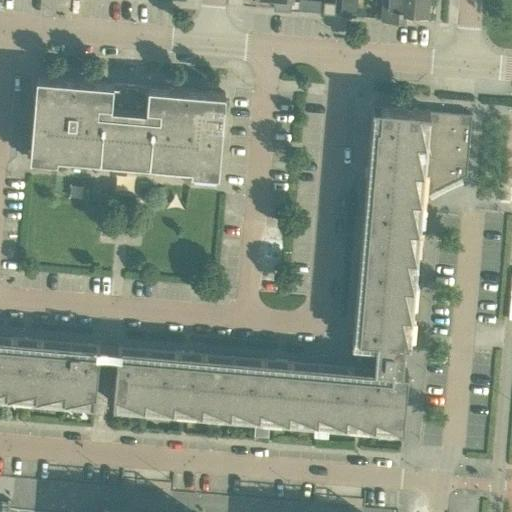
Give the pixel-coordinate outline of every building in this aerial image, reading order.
[(289,10),(289,0),(274,0),(273,8),(289,10)] [(320,1),(310,0),(300,0),(299,10),(319,12),(320,1)] [(341,0),(340,14),(353,15),(354,0),(341,0)] [(426,0),(384,0),(383,15),(403,17),(403,9),(425,11),(426,0)] [(323,1),(322,12),(334,14),(335,2),(323,1)] [(218,173),(219,153),(225,92),(148,85),(147,91),(142,91),(137,87),(130,85),(124,86),(117,89),(113,88),(113,82),(36,76),(29,157),(218,173)] [(371,104),(352,337),(362,337),(359,365),(402,369),(404,341),(409,342),(410,336),(412,334),(413,332),(414,330),(415,327),(415,324),(414,321),(413,319),(411,317),(417,250),(419,248),(421,246),(422,243),(422,241),(422,238),(422,235),(420,232),(419,230),(422,196),(427,192),(435,188),(443,184),(452,180),(460,176),(466,174),(471,113),(371,104)] [(99,343),(0,334),(0,392),(11,394),(14,396),(16,397),(18,398),(21,399),(23,399),(26,398),(29,397),(31,395),(94,401),(99,343)] [(407,369),(402,369),(359,365),(117,344),(112,402),(175,408),(177,410),(179,411),(182,412),(185,413),(187,413),(190,412),(193,411),(195,410),(261,415),(263,417),(266,419),(268,420),(271,420),(274,420),(276,419),(278,419),(281,417),(348,423),(350,424),(352,426),(355,427),(357,428),(360,428),(363,427),(366,426),(368,424),(402,427),(407,369)] [(0,511),(8,511),(10,499),(7,499),(6,503),(0,502),(0,511)]
